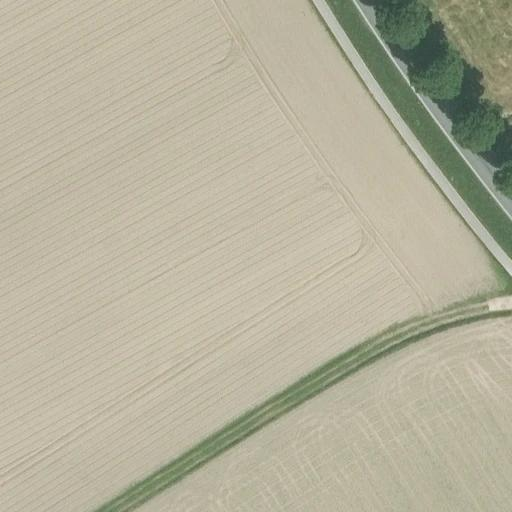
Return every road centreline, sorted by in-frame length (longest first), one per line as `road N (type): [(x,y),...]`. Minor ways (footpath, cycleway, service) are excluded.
road 1 (track): [(128,511),(382,355),(470,316),(511,308)]
road 2 (tertiary): [(511,188),(372,0)]
